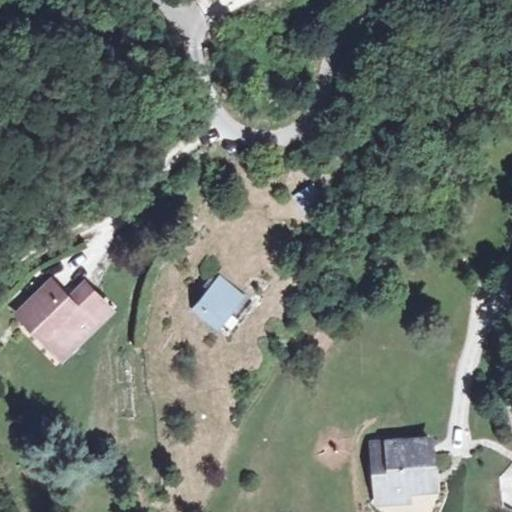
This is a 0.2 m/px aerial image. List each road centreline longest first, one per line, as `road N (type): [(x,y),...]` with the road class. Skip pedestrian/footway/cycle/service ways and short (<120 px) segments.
road 1 (unclassified): [(201,60),(226,115),(250,132),(277,133),(321,106),(335,48),(380,0)]
road 2 (track): [(0,287),(46,247),(124,205),(226,115)]
